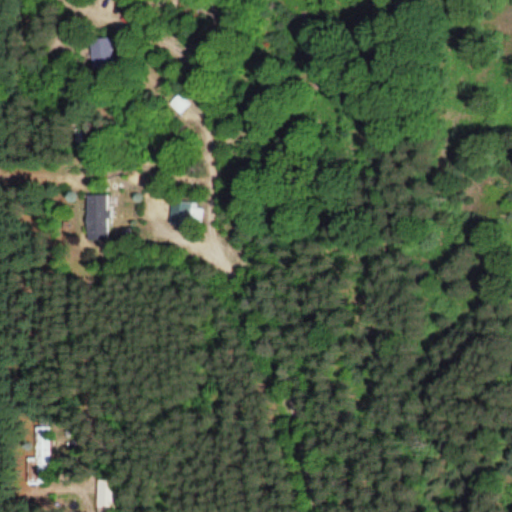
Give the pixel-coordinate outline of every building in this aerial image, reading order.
[(92,38),(92,71),(113,71),(113,38),(92,38)] [(86,195),(86,233),(107,233),(107,195),(86,195)] [(168,223),(189,224),(190,201),(169,200),(168,223)] [(35,458),(27,458),(27,484),(49,484),(49,427),(35,427),(35,458)] [(116,511),(117,479),(97,479),(96,511),(116,511)]
